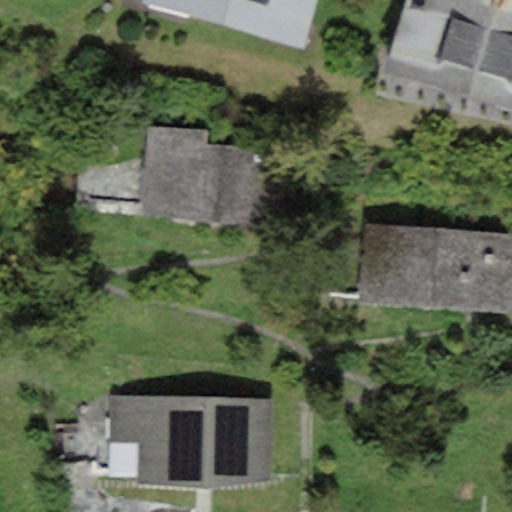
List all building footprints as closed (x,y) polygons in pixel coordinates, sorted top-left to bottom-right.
[(169,0),(165,21),(322,59),(336,0),(169,0)] [(511,0),(424,0),(403,78),(511,106),(511,0)] [(284,129),(159,132),(161,212),(286,209),(284,129)] [(511,298),(511,241),(374,229),(367,300),(511,312),(511,298)] [(277,406),(121,404),(120,494),(276,495),(277,406)]
